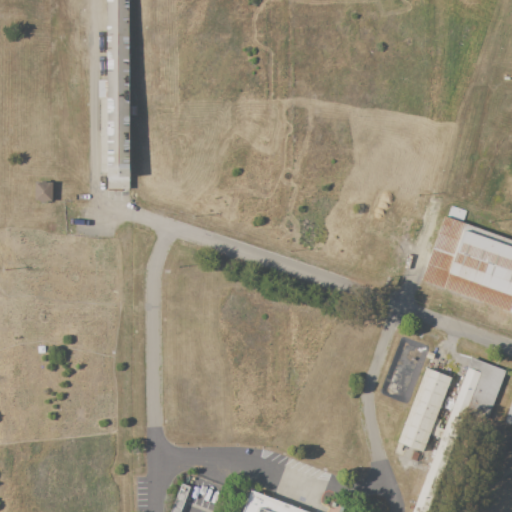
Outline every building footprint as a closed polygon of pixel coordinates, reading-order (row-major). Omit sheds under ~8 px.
[(127,0),(127,189),(105,189),(105,172),(99,172),(97,80),(105,80),(105,0),(127,0)] [(511,59),(509,58),(503,73),(511,76),(511,59)] [(33,182),(33,200),(50,201),(50,182),(33,182)] [(511,240),(443,216),(420,280),(511,313),(511,240)] [(427,351),(434,354),(432,360),(424,357),(427,351)] [(470,357),(413,511),(429,511),(466,412),(488,420),(506,370),(470,357)] [(425,369),(398,441),(424,451),(452,379),(425,369)] [(503,423),(511,426),(511,394),(503,423)] [(170,511),(182,484),(190,487),(179,511),(170,511)] [(304,511),(250,491),(242,511),(304,511)]
